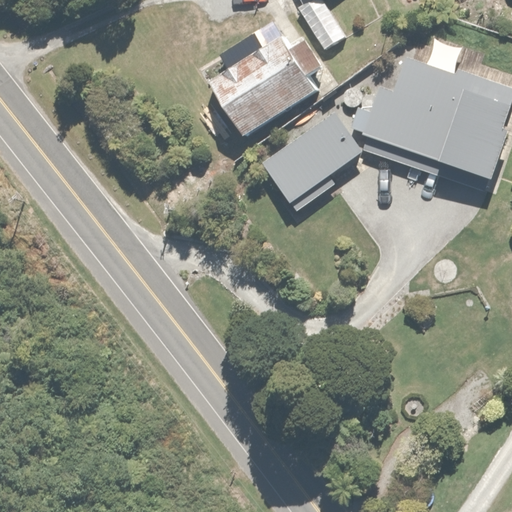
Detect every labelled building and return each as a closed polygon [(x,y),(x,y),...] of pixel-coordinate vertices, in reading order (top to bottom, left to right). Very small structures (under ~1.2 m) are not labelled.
[(298,0),(302,6),(295,10),(317,53),(345,39),(325,0),(298,0)] [(286,41),(270,17),(268,15),(246,29),(253,41),(205,72),(247,136),(317,91),(305,71),(319,62),(300,32),(286,41)] [(482,199),(511,102),(511,90),(378,49),(351,135),(366,140),(360,160),(482,199)] [(334,113),(259,163),(292,212),(334,183),(328,174),(361,152),(334,113)] [(435,511),(482,466),(469,453),(421,499),(433,511),(435,511)]
